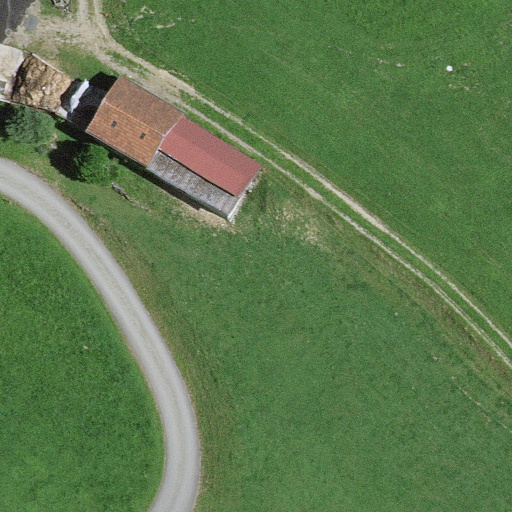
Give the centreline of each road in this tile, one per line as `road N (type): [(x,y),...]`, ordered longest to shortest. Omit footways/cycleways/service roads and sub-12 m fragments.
road 1 (track): [(0,53),(36,39),(86,48),(182,96),(418,264),(511,359)]
road 2 (track): [(170,511),(182,441),(170,393),(109,278),(76,235),(0,179)]
